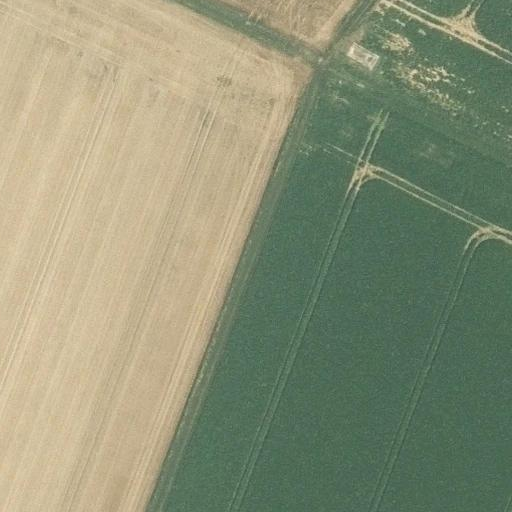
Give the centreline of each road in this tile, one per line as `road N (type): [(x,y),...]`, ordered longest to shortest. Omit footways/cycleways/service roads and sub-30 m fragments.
road 1 (track): [(157,511),(323,63),(374,0)]
road 2 (track): [(511,155),(186,0)]
